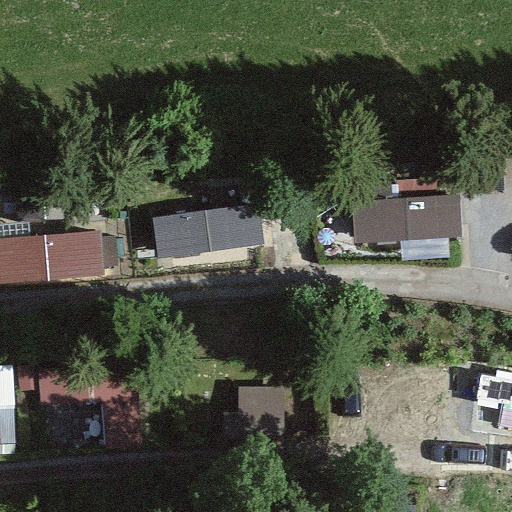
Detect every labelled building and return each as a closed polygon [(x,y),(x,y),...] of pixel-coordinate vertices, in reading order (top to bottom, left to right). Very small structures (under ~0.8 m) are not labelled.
[(459,195),(352,202),(355,245),(462,237),(459,195)] [(258,202),(152,217),(158,257),(263,242),(258,202)] [(101,231),(0,239),(0,286),(105,277),(101,231)] [(135,364),(40,371),(42,406),(100,402),(104,449),(141,447),(135,364)] [(11,369),(0,368),(0,442),(12,442),(11,369)] [(286,385),(240,386),(240,413),(223,413),(224,440),(287,439),(286,385)]
